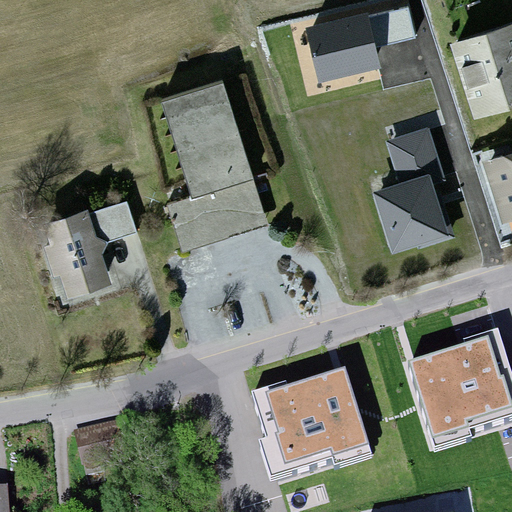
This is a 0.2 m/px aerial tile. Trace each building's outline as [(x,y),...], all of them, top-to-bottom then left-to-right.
[(319,73),(382,59),(378,43),(418,35),(411,2),(369,11),(367,3),(306,17),(319,73)] [(511,44),(505,24),(446,43),(465,101),(511,85),(511,44)] [(181,245),(266,218),(220,75),(156,95),(183,179),(162,186),(181,245)] [(451,229),(438,181),(446,179),(432,125),(389,136),(400,176),(375,182),(392,245),(451,229)] [(511,146),(474,159),(493,216),(511,210),(511,146)] [(61,300),(104,285),(78,210),(35,225),(61,300)] [(511,358),(504,328),(409,353),(430,432),(511,410),(511,358)] [(362,446),(338,369),(301,380),(309,406),(276,415),(292,468),(362,446)] [(402,511),(455,511),(453,502),(402,511)]
